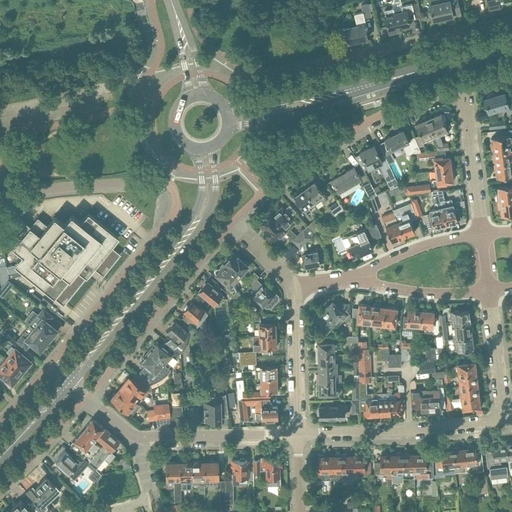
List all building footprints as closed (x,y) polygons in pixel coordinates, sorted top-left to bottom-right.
[(429,19),(432,19),(432,20),(452,15),(453,17),(460,15),(457,0),(427,0),(430,12),(428,12),(429,19)] [(487,0),(490,10),(499,7),(498,2),(507,0),(487,0)] [(364,17),(370,16),(368,3),(361,5),(362,12),(364,17)] [(393,8),(384,10),(385,16),(388,30),(389,30),(389,33),(397,32),(396,29),(401,28),(410,26),(408,20),(415,18),(421,16),(417,3),(412,4),(401,6),(402,12),(394,14),(393,8)] [(366,26),(364,17),(362,12),(354,14),(356,25),(342,29),(345,44),(367,39),(365,28),(367,27),(367,26),(366,26)] [(504,92),(483,98),(486,107),(484,108),(485,112),(487,112),(487,113),(506,108),(507,114),(511,112),(511,98),(511,97),(506,98),(504,92)] [(440,114),(427,119),(434,138),(447,132),(443,122),(445,119),(445,117),(444,116),(443,114),(440,114)] [(420,135),(414,137),(418,147),(424,145),(423,142),(434,138),(427,119),(425,120),(424,118),(419,120),(420,122),(415,124),(420,135)] [(505,127),(505,126),(504,119),(488,122),(489,129),(505,127)] [(492,144),(491,144),(491,149),(493,149),(493,151),(511,149),(510,141),(511,141),(511,129),(508,130),(509,135),(491,137),(492,144)] [(403,130),(384,139),(385,140),(387,145),(390,151),(402,145),(406,156),(412,154),(412,153),(421,153),(420,152),(420,151),(418,147),(414,137),(408,139),(403,130)] [(360,153),(354,156),(362,169),(363,171),(367,169),(374,165),(376,168),(379,167),(389,188),(398,184),(388,162),(384,154),(379,156),(374,145),(359,152),(360,153)] [(511,148),(511,149),(493,151),(494,156),(492,156),(493,161),(494,161),(495,163),(511,161),(511,148)] [(434,164),(435,170),(453,168),(452,161),(450,161),(449,156),(442,157),(442,156),(436,157),(435,151),(418,153),(419,160),(428,159),(429,164),(434,164)] [(511,161),(495,163),(495,164),(493,165),(494,170),(495,170),(496,177),(511,174),(511,161)] [(332,180),(338,191),(360,178),(353,167),(346,171),(345,169),(338,173),(339,175),(332,180)] [(454,177),(453,168),(435,170),(436,178),(431,179),(432,186),(446,184),(446,182),(453,181),(452,177),(454,177)] [(314,181),(304,189),(315,204),(321,200),(323,202),(327,199),(314,181)] [(363,186),(370,198),(372,197),(376,195),(370,182),(363,186)] [(429,183),(405,187),(408,194),(430,191),(429,183)] [(404,184),(398,186),(401,193),(407,191),(404,184)] [(496,193),(497,201),(511,199),(511,184),(497,186),(498,192),(496,193)] [(304,189),(293,197),(306,214),(311,211),(309,209),(315,204),(304,189)] [(429,214),(425,215),(427,227),(432,226),(433,228),(445,225),(441,207),(439,201),(437,191),(432,191),(432,196),(435,208),(429,210),(430,212),(429,213),(429,214)] [(372,197),(370,198),(366,200),(372,213),(377,211),(372,197)] [(444,200),(439,201),(441,207),(445,225),(457,222),(456,220),(461,219),(458,208),(454,209),(453,207),(452,204),(451,199),(444,201),(444,200)] [(511,213),(511,199),(497,201),(498,209),(500,209),(501,215),(511,213)] [(343,209),(337,201),(329,207),(334,216),(343,209)] [(399,207),(393,210),(393,212),(403,238),(410,235),(409,234),(414,232),(409,218),(411,218),(412,219),(417,217),(413,207),(412,205),(411,203),(399,207)] [(418,205),(413,207),(417,217),(422,215),(418,205)] [(272,216),(271,216),(285,233),(292,240),(293,240),(300,248),(300,247),(305,243),(315,233),(308,226),(296,237),(289,228),(295,222),(292,219),(290,217),(284,210),(282,208),(276,213),(275,213),(272,216)] [(393,212),(387,214),(381,216),(391,241),(396,239),(396,241),(403,238),(393,212)] [(94,266),(103,273),(119,254),(109,247),(117,237),(88,214),(81,223),(71,216),(64,225),(55,217),(47,227),(38,219),(30,228),(21,221),(13,231),(22,238),(14,248),(24,255),(16,265),(63,303),(94,266)] [(271,215),(260,224),(265,229),(264,230),(275,242),(285,233),(271,216),(272,216),(271,215)] [(313,222),(308,226),(315,233),(320,229),(313,222)] [(348,247),(353,258),(355,257),(355,258),(359,256),(359,255),(373,249),(368,238),(373,236),(374,238),(381,235),(375,224),(347,236),(351,246),(348,247)] [(305,243),(300,247),(304,267),(325,262),(322,247),(316,248),(317,251),(307,253),(305,243)] [(223,263),(238,276),(247,266),(232,252),(228,257),(226,257),(224,260),(224,262),(223,263)] [(224,291),(226,292),(228,301),(236,300),(239,296),(238,296),(240,294),(233,282),(238,276),(223,263),(219,268),(216,268),(214,270),(215,272),(214,272),(227,283),(224,286),(226,289),(224,291)] [(8,277),(6,266),(0,267),(0,278),(1,286),(8,277)] [(249,286),(254,282),(258,276),(254,272),(245,282),(249,286)] [(227,297),(223,298),(221,296),(223,294),(207,281),(206,283),(204,283),(202,286),(203,287),(198,292),(204,297),(211,303),(214,305),(216,319),(229,317),(228,301),(227,297)] [(254,303),(257,300),(263,306),(264,305),(267,307),(271,307),(277,300),(277,296),(270,288),(269,289),(265,286),(263,287),(261,285),(262,284),(259,287),(254,282),(249,286),(241,295),(247,302),(250,299),(254,303)] [(211,303),(204,297),(198,306),(192,300),(187,305),(186,304),(183,308),(184,309),(183,311),(186,313),(182,318),(195,329),(208,314),(204,311),(211,303)] [(328,304),(322,309),(335,322),(339,325),(343,319),(345,321),(350,320),(350,303),(335,303),(332,301),(329,304),(328,304)] [(358,308),(352,308),(352,317),(357,317),(357,322),(369,323),(371,305),(359,304),(358,308)] [(371,305),(369,323),(376,324),(375,330),(381,330),(382,325),(384,307),(378,306),(378,304),(373,304),(373,305),(371,305)] [(394,326),(396,308),(384,307),(382,325),(394,326)] [(30,325),(50,341),(55,335),(53,334),(56,330),(47,323),(52,317),(43,309),(38,315),(35,312),(32,316),(31,315),(26,321),(25,320),(30,325)] [(326,331),(335,322),(322,309),(317,315),(317,316),(314,319),(317,322),(317,334),(326,334),(326,331)] [(402,327),(402,334),(411,335),(411,328),(419,328),(420,310),(407,309),(407,315),(403,315),(402,327)] [(422,310),(420,310),(419,328),(432,329),(433,311),(426,311),(426,310),(422,309),(422,310)] [(450,312),(451,324),(469,322),(469,316),(470,316),(470,311),(468,311),(468,309),(452,311),(452,312),(450,312)] [(277,335),(276,327),(275,327),(275,323),(259,324),(259,316),(248,316),(248,323),(253,322),(254,328),(259,328),(259,336),(277,335)] [(166,340),(172,346),(180,353),(181,353),(185,347),(189,333),(187,332),(188,331),(190,328),(183,323),(181,325),(175,320),(174,322),(173,321),(170,325),(171,325),(167,330),(171,334),(166,340)] [(469,322),(451,324),(453,338),(471,336),(471,331),(472,331),(471,326),(470,326),(469,322)] [(50,341),(30,325),(16,341),(26,349),(31,343),(40,350),(43,346),(44,347),(50,341)] [(1,327),(0,327),(0,334),(8,342),(9,343),(13,338),(1,327)] [(252,336),(253,349),(260,349),(260,348),(275,347),(275,343),(277,343),(277,335),(259,336),(252,336)] [(472,342),(471,336),(453,338),(454,350),(457,350),(473,348),(472,347),(474,346),(473,342),(472,342)] [(180,353),(172,346),(166,340),(162,346),(157,342),(156,343),(154,343),(152,345),(152,348),(149,352),(168,368),(168,367),(171,364),(173,365),(177,360),(176,358),(180,353)] [(357,340),(357,341),(357,349),(366,349),(365,340),(357,340)] [(8,342),(3,347),(7,350),(10,352),(5,359),(23,373),(28,367),(26,366),(31,361),(22,354),(11,345),(9,343),(8,342)] [(317,347),(315,347),(315,355),(334,354),(334,348),(341,347),(341,342),(333,342),(317,342),(317,347)] [(142,370),(137,375),(140,377),(149,385),(153,383),(157,381),(161,379),(164,377),(167,374),(168,373),(171,369),(168,367),(168,368),(149,352),(145,356),(143,356),(141,358),(142,361),(141,362),(145,366),(142,370)] [(318,363),(318,368),(337,368),(336,361),(334,361),(334,354),(315,355),(316,363),(318,363)] [(388,367),(401,367),(400,360),(400,354),(388,354),(388,360),(388,367)] [(17,379),(23,373),(5,359),(2,356),(0,358),(0,373),(11,383),(16,378),(17,379)] [(420,374),(431,372),(430,360),(426,361),(418,362),(420,374)] [(457,364),(458,375),(476,373),(474,361),(468,362),(468,361),(460,362),(460,363),(457,364)] [(276,365),(255,366),(255,378),(276,377),(276,365)] [(318,374),(316,374),(316,382),(334,382),(341,381),(341,374),(337,374),(337,369),(337,368),(318,368),(318,370),(318,374)] [(180,371),(173,372),(174,381),(181,381),(180,371)] [(358,371),(358,373),(358,377),(358,382),(365,382),(369,382),(368,377),(371,377),(370,371),(358,371)] [(123,383),(120,388),(139,403),(143,399),(140,396),(147,388),(149,390),(150,388),(149,385),(140,377),(137,375),(135,373),(131,379),(129,377),(128,378),(126,378),(123,381),(123,383)] [(476,378),(476,373),(458,375),(459,387),(479,384),(478,378),(476,378)] [(260,384),(261,391),(242,392),(242,391),(237,391),(238,399),(269,398),(270,398),(269,391),(277,391),(276,377),(255,378),(257,378),(257,384),(260,384)] [(335,388),(334,382),(316,382),(316,390),(318,390),(319,395),(335,394),(342,394),(342,388),(335,388)] [(479,384),(459,387),(461,398),(479,396),(478,391),(479,390),(479,384)] [(426,390),(428,413),(434,413),(434,411),(439,411),(439,408),(445,407),(444,386),(438,386),(438,389),(426,390)] [(381,387),(376,387),(376,393),(378,415),(389,414),(388,399),(388,394),(382,395),(381,387)] [(111,398),(131,415),(140,405),(139,403),(120,388),(116,392),(114,393),(111,396),(111,398)] [(428,413),(426,390),(410,391),(411,402),(415,402),(416,412),(422,412),(422,414),(428,413)] [(227,414),(228,414),(225,392),(225,393),(212,395),(212,401),(205,401),(205,412),(205,414),(205,421),(220,421),(220,415),(227,414)] [(394,399),(388,399),(389,414),(403,413),(402,398),(400,398),(399,392),(394,392),(394,399)] [(365,409),(363,409),(363,410),(364,416),(378,415),(376,393),(371,393),(366,394),(366,400),(365,400),(365,409)] [(479,396),(461,398),(452,399),(447,400),(448,410),(453,409),(452,404),(461,402),(462,410),(466,409),(466,410),(474,409),(474,408),(480,407),(479,396)] [(269,403),(269,398),(238,399),(241,420),(248,419),(246,402),(255,402),(255,419),(277,419),(277,406),(272,406),(272,402),(269,403)] [(156,405),(153,405),(154,409),(156,420),(156,424),(170,424),(170,417),(169,417),(167,403),(156,405)] [(170,417),(170,424),(177,423),(177,424),(181,424),(180,423),(183,423),(182,405),(169,406),(170,417)] [(197,405),(187,406),(188,421),(198,420),(197,405)] [(319,415),(319,417),(327,417),(327,418),(336,418),(336,417),(343,417),(343,411),(346,411),(346,405),(325,405),(325,406),(319,406),(319,409),(317,410),(317,414),(319,415)] [(154,409),(147,411),(149,421),(156,420),(154,409)] [(92,418),(69,446),(76,452),(89,462),(96,467),(97,468),(105,459),(109,462),(115,455),(111,451),(119,441),(108,431),(104,428),(92,418)] [(500,458),(507,458),(505,444),(492,445),(492,451),(485,451),(487,468),(489,468),(490,479),(508,476),(506,465),(501,466),(500,458)] [(463,449),(466,471),(466,472),(483,470),(482,460),(476,461),(475,447),(474,447),(474,446),(469,446),(469,448),(463,449)] [(441,451),(441,457),(434,458),(437,477),(444,476),(444,475),(455,473),(455,472),(452,448),(446,449),(447,450),(441,451)] [(458,448),(452,448),(455,472),(466,471),(463,449),(458,449),(458,448)] [(65,451),(55,461),(68,472),(74,478),(86,464),(89,462),(76,452),(72,457),(65,451)] [(414,487),(414,478),(433,477),(433,459),(425,459),(425,454),(424,454),(424,452),(419,452),(419,454),(414,454),(414,487)] [(380,462),(374,462),(374,473),(386,473),(386,478),(386,486),(392,486),(392,482),(392,478),(391,455),(385,455),(385,453),(380,453),(380,455),(380,462)] [(397,455),(391,455),(392,478),(392,482),(403,482),(403,478),(402,453),(396,453),(397,455)] [(408,453),(402,453),(403,478),(409,478),(409,487),(414,487),(414,454),(408,454),(408,453)] [(341,479),(341,478),(341,454),(335,454),(335,456),(330,456),(330,480),(341,479)] [(352,479),(352,456),(346,456),(346,454),(341,454),(341,478),(347,478),(347,479),(352,479)] [(358,456),(352,456),(352,479),(358,479),(358,470),(363,470),(363,474),(370,473),(370,461),(364,462),(363,455),(363,454),(357,454),(358,456)] [(316,480),(330,480),(330,456),(324,456),(324,455),(319,455),(319,456),(318,456),(318,463),(313,463),(314,470),(316,470),(316,480)] [(129,462),(128,457),(116,460),(117,465),(129,462)] [(280,491),(280,476),(279,476),(278,467),(280,467),(280,459),(268,459),(268,458),(262,458),(262,460),(260,460),(260,459),(252,459),(253,472),(260,472),(260,470),(266,470),(266,476),(267,476),(267,484),(278,484),(278,491),(280,491)] [(232,480),(225,480),(225,481),(226,504),(233,504),(232,482),(247,482),(247,460),(245,460),(244,459),(240,459),(239,460),(233,460),(233,465),(232,465),(232,480)] [(199,485),(199,487),(198,487),(198,493),(204,493),(204,485),(204,479),(204,461),(198,461),(198,460),(192,461),(192,462),(192,485),(199,485)] [(180,462),(180,485),(180,489),(192,489),(192,485),(192,462),(191,462),(191,461),(185,461),(185,462),(180,462)] [(204,461),(204,479),(204,485),(217,485),(217,479),(218,479),(218,468),(220,468),(220,462),(218,463),(218,461),(204,461)] [(180,489),(180,485),(180,462),(166,462),(166,480),(174,480),(175,504),(170,505),(172,510),(182,507),(181,502),(180,489)] [(93,471),(98,476),(93,481),(96,484),(97,481),(102,472),(97,469),(97,468),(96,467),(93,471)] [(30,488),(26,492),(32,500),(34,501),(36,504),(39,507),(46,500),(58,488),(46,476),(34,488),(35,489),(33,491),(30,488)] [(480,490),(488,489),(486,478),(478,479),(480,490)] [(15,501),(10,506),(16,511),(38,511),(40,509),(39,507),(36,504),(34,501),(27,507),(20,499),(17,502),(15,501)]
